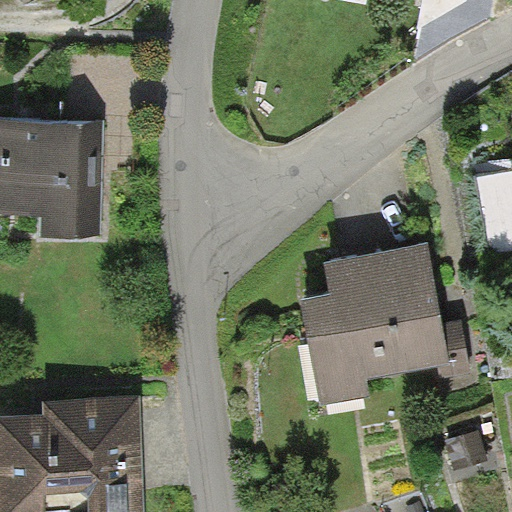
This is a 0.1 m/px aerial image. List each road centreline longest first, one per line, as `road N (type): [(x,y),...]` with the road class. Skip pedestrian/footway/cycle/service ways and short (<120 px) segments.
road 1 (residential): [(181,236),(342,150),(511,32)]
road 2 (residential): [(181,236),(217,511)]
road 3 (residential): [(200,0),(181,131),(181,236)]
